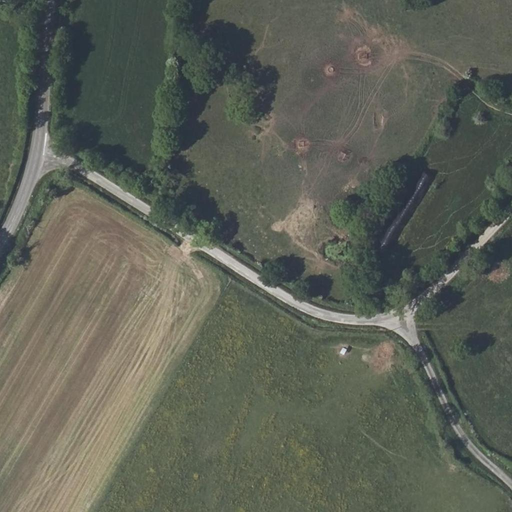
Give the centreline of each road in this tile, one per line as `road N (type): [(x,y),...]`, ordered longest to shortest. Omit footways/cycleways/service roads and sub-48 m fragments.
road 1 (unclassified): [(36,151),(71,160),(323,315),(402,315)]
road 2 (unclassified): [(402,315),(457,428),(511,486)]
road 3 (unclassified): [(402,315),(511,205)]
road 4 (tertiary): [(36,151),(53,0)]
